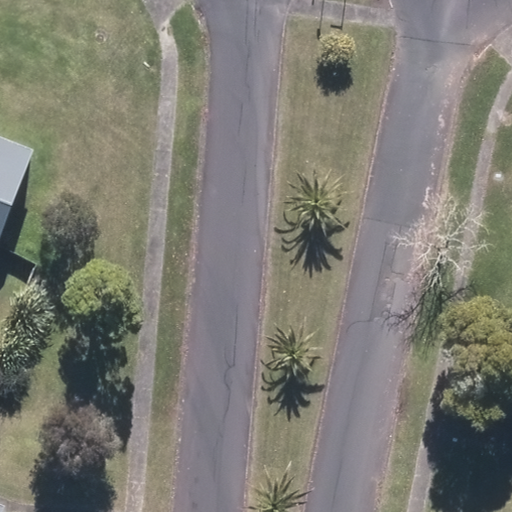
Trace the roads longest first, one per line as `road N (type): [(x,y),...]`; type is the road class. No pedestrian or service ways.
road 1 (residential): [(447,0),(342,511)]
road 2 (residential): [(209,511),(237,0)]
